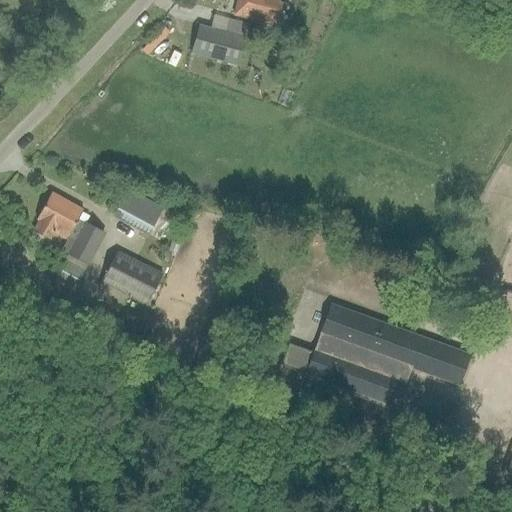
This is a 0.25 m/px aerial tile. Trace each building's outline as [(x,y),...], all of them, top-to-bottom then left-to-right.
[(282,21),(286,5),(278,2),(279,0),(238,0),(234,15),(269,25),(271,18),(282,21)] [(240,60),(246,38),(245,38),(248,27),(249,25),(230,20),(227,33),(222,32),(199,26),(192,54),(238,66),(240,60)] [(159,194),(154,203),(128,189),(115,214),(160,239),(170,222),(178,227),(188,210),(159,194)] [(53,234),(67,241),(62,251),(68,254),(55,280),(74,290),(105,234),(78,220),(83,210),(58,197),(56,201),(50,197),(37,221),(38,222),(33,231),(50,240),(53,234)] [(179,244),(170,240),(162,260),(171,263),(179,244)] [(102,283),(102,284),(98,292),(125,305),(129,297),(146,305),(161,276),(118,253),(102,283)] [(117,343),(125,321),(51,297),(44,318),(117,343)] [(459,385),(470,355),(331,305),(314,354),(289,345),(281,366),(306,375),(398,408),(407,384),(406,383),(411,368),(459,385)]
